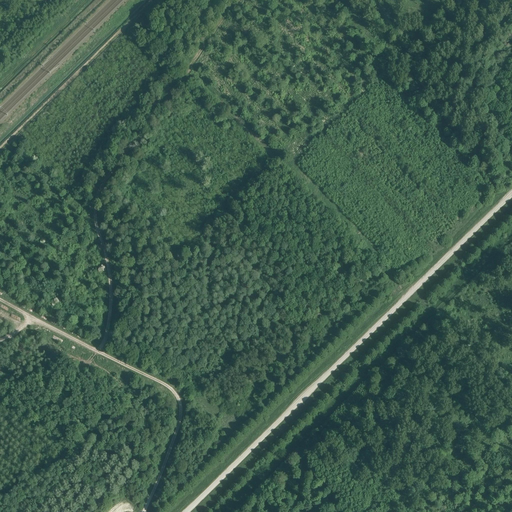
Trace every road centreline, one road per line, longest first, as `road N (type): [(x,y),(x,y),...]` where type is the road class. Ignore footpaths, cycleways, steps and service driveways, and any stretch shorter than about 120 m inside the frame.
road 1 (tertiary): [(189,511),(511,196)]
road 2 (track): [(100,352),(110,300),(92,193),(239,0)]
road 3 (track): [(0,299),(179,397),(176,430),(144,511)]
road 4 (track): [(152,0),(0,149)]
road 5 (track): [(138,0),(0,134)]
road 6 (track): [(0,96),(98,0)]
road 7 (track): [(0,84),(86,0)]
